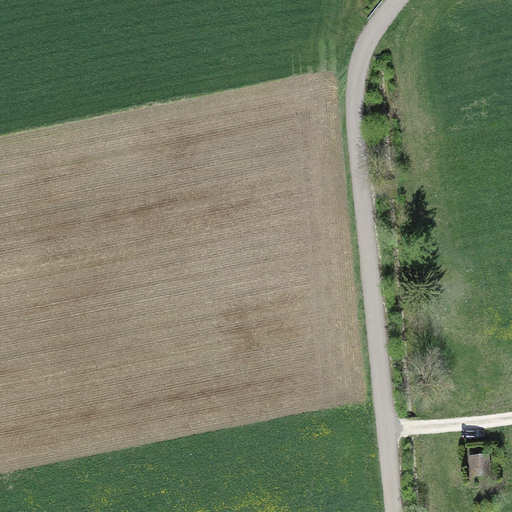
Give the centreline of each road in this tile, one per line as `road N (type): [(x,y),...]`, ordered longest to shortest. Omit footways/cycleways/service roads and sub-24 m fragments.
road 1 (residential): [(390,511),(352,83),(364,46),(395,0)]
road 2 (track): [(381,430),(511,416)]
